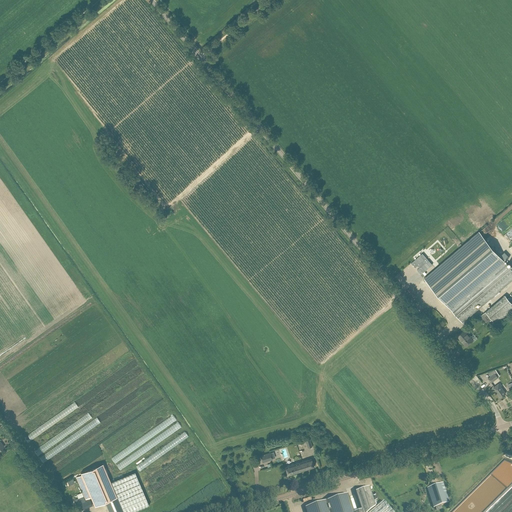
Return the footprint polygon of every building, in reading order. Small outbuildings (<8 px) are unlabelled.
[(463,322),(511,279),(511,270),(479,232),(425,278),(463,322)] [(422,253),(411,262),(415,267),(417,265),(419,267),(417,269),(421,274),(432,264),(422,253)] [(492,319),(496,324),(511,310),(511,302),(505,295),(485,312),(486,312),(481,316),(487,323),(492,319)] [(465,330),(462,333),(458,336),(466,345),(473,339),(465,330)] [(488,378),(491,382),(498,377),(497,376),(499,374),(496,369),(488,373),(491,376),(488,378)] [(500,382),(497,385),(493,388),(500,397),(502,396),(507,393),(501,386),(502,385),(500,382)] [(43,461),(103,423),(99,418),(40,455),(43,461)] [(187,432),(136,464),(140,470),(190,437),(187,432)] [(191,438),(139,472),(143,478),(195,443),(191,438)] [(196,445),(143,480),(147,485),(200,451),(196,445)] [(201,452),(146,487),(150,493),(205,457),(201,452)] [(273,459),(271,452),(260,455),(262,462),(273,459)] [(155,500),(209,464),(206,458),(151,494),(155,500)] [(285,466),(287,470),(288,475),(314,467),(311,458),(285,466)] [(82,475),(76,477),(86,499),(91,497),(95,506),(105,502),(117,497),(103,463),(81,473),(82,475)] [(111,482),(124,511),(132,511),(149,505),(135,472),(111,482)] [(427,488),(429,493),(433,507),(449,502),(443,483),(427,488)] [(306,507),(307,511),(370,511),(376,508),(369,487),(356,491),(362,511),(358,511),(353,511),(348,494),(306,507)] [(75,499),(80,511),(93,505),(90,498),(85,500),(84,496),(75,499)] [(123,511),(117,497),(105,502),(109,511),(123,511)] [(370,511),(393,511),(384,501),(376,508),(370,511)]
